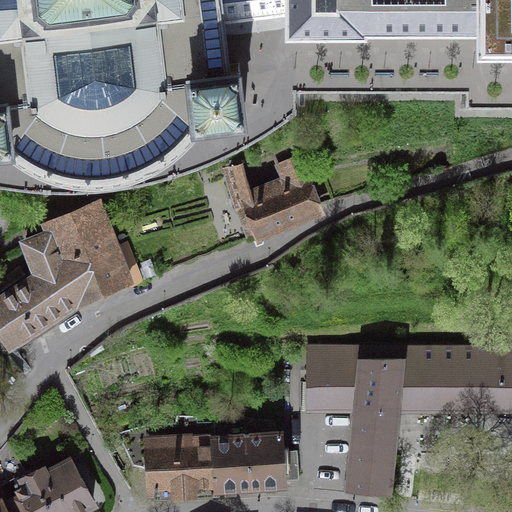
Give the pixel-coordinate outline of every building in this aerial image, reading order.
[(0,0),(0,140),(9,139),(18,146),(29,152),(40,157),(55,162),(67,165),(80,167),(96,167),(104,167),(108,166),(120,164),(135,160),(147,156),(158,150),(171,142),(181,134),(190,125),(198,116),(245,110),(242,85),(239,61),(228,63),(222,16),(238,14),(238,13),(273,9),(273,10),(289,8),(288,0),(0,0)] [(511,0),(288,0),(289,8),(288,9),(289,22),(288,22),(288,30),(296,30),(356,30),(364,30),(364,27),(481,26),(481,38),(481,46),(483,46),(491,46),(510,46),(511,46),(511,0)] [(241,164),(223,168),(233,196),(241,192),(246,203),(249,202),(260,231),(317,208),(316,205),(305,180),(309,178),(312,177),(308,167),(313,166),(310,149),(294,155),(296,158),(293,159),(287,145),(272,152),(284,175),(249,189),(241,164)] [(126,275),(98,203),(48,224),(50,231),(26,241),(39,272),(0,297),(0,322),(11,339),(77,295),(84,292),(126,275)] [(511,345),(309,345),(308,407),(310,407),(311,399),(357,399),(356,407),(356,406),(348,481),(349,481),(349,483),(388,487),(388,485),(389,486),(396,418),(397,410),(396,410),(396,408),(399,408),(499,408),(511,408),(511,345)] [(213,420),(217,485),(234,484),(284,480),(284,479),(299,478),(297,449),(282,450),(280,432),(275,432),(274,420),(250,417),(213,420)] [(194,487),(217,485),(213,420),(150,423),(117,432),(133,463),(153,468),(155,495),(172,493),(172,488),(194,487)] [(73,511),(93,502),(70,458),(46,470),(44,466),(22,477),(19,471),(11,475),(20,493),(3,502),(2,502),(7,511),(73,511)]
